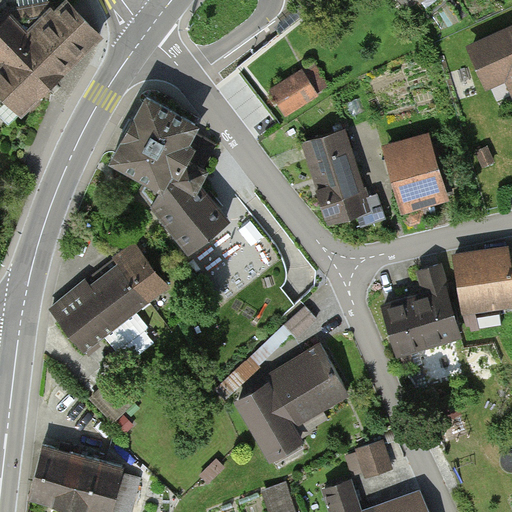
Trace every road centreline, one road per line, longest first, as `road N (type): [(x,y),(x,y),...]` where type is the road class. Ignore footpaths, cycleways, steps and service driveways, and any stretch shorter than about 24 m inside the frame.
road 1 (secondary): [(148,32),(75,147),(21,320)]
road 2 (residential): [(346,266),(148,32)]
road 3 (residential): [(445,511),(350,297),(346,266)]
road 4 (secondary): [(21,320),(0,494)]
road 5 (residential): [(511,225),(346,266)]
